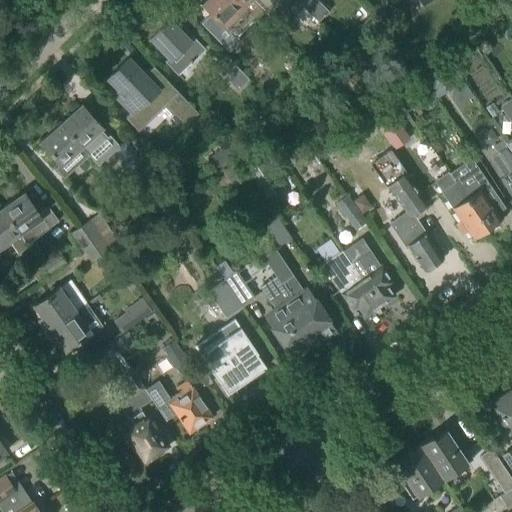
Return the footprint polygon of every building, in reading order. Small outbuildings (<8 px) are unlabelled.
[(206,0),(201,6),(223,28),(235,39),(254,19),(255,20),(236,0),(206,0)] [(274,0),(236,0),(255,20),(275,0),(274,0)] [(304,31),(314,20),(295,0),(279,0),(295,15),(292,18),(304,31)] [(322,21),(328,14),(314,0),(295,0),(314,20),(315,20),(317,21),(319,18),(322,21)] [(177,75),(204,49),(180,23),(176,27),(170,20),(150,39),(168,59),(165,62),(177,75)] [(466,52),(460,44),(446,54),(452,62),(466,52)] [(238,91),(249,80),(226,55),(214,67),(238,91)] [(132,113),(157,90),(128,59),(108,78),(118,90),(114,94),(132,113)] [(464,81),(452,64),(425,82),(436,99),(454,87),(464,81)] [(464,103),(473,97),(464,81),(454,87),(464,103)] [(407,113),(432,96),(423,84),(398,100),(407,113)] [(511,99),(500,107),(511,124),(511,99)] [(81,106),(61,125),(85,152),(88,156),(98,167),(114,152),(124,163),(122,164),(132,176),(144,165),(134,155),(136,153),(126,142),(119,147),(109,136),(107,138),(99,130),(101,128),(81,106)] [(276,110),(265,119),(276,133),(287,124),(276,110)] [(394,151),(411,140),(392,112),(375,124),(394,151)] [(85,152),(61,125),(39,144),(60,166),(55,170),(63,179),(79,165),(88,156),(85,152)] [(511,138),(505,143),(503,140),(502,141),(511,156),(511,138)] [(511,189),(511,156),(502,141),(492,147),(510,173),(504,178),(511,189)] [(225,147),(211,160),(218,168),(233,154),(225,147)] [(426,205),(405,174),(406,173),(390,151),(370,165),(385,187),(387,186),(407,216),(403,218),(400,217),(389,224),(406,248),(408,247),(424,271),(442,259),(412,214),(426,205)] [(454,183),(486,229),(500,219),(496,214),(505,209),(470,159),(449,173),(455,182),(454,183)] [(233,188),(247,179),(240,167),(225,176),(233,188)] [(486,229),(454,183),(455,182),(449,173),(448,172),(433,182),(461,222),(456,225),(460,232),(465,228),(472,238),(486,229)] [(153,198),(160,206),(167,199),(161,191),(153,198)] [(38,215),(31,206),(23,194),(0,210),(0,211),(25,245),(57,222),(47,208),(38,215)] [(362,215),(372,208),(363,194),(353,201),(362,215)] [(356,231),(367,222),(346,195),(335,204),(356,231)] [(26,247),(25,245),(0,211),(0,247),(8,242),(17,254),(26,247)] [(119,243),(99,214),(80,227),(93,246),(103,240),(108,247),(111,245),(112,248),(119,243)] [(280,247),(292,239),(277,219),(266,227),(280,247)] [(84,253),(93,246),(80,227),(69,235),(82,253),(84,252),(84,253)] [(380,267),(361,239),(342,252),(350,264),(379,306),(393,296),(387,286),(392,283),(381,267),(380,267)] [(108,247),(103,240),(93,246),(84,253),(91,262),(112,248),(111,245),(108,247)] [(68,264),(58,250),(39,263),(38,261),(28,268),(39,284),(68,264)] [(275,250),(264,257),(277,277),(275,278),(279,284),(282,281),(320,338),(322,336),(326,338),(332,335),(331,330),(334,329),(309,291),(304,294),(275,250)] [(364,316),(379,306),(350,264),(331,277),(342,293),(342,294),(353,309),(357,306),(364,316)] [(242,308),(255,300),(236,272),(223,281),(242,308)] [(279,284),(275,278),(265,284),(273,296),(269,299),(277,312),(266,319),(291,357),(295,354),(299,356),(306,351),(306,347),(320,338),(282,281),(279,284)] [(45,332),(86,303),(70,280),(34,306),(43,319),(38,323),(45,332)] [(225,319),(242,308),(223,281),(207,292),(225,319)] [(121,334),(152,312),(144,300),(113,322),(121,334)] [(94,336),(103,330),(101,327),(102,326),(86,303),(45,332),(51,342),(56,338),(66,352),(91,335),(90,334),(92,333),(94,336)] [(234,320),(194,347),(226,395),(266,368),(234,320)] [(121,355),(135,345),(127,333),(112,343),(117,350),(121,355)] [(174,341),(161,349),(180,378),(193,369),(174,341)] [(107,357),(117,350),(112,343),(102,350),(107,357)] [(129,367),(113,378),(128,399),(120,405),(135,427),(124,434),(133,447),(135,445),(145,459),(149,456),(153,457),(159,452),(160,449),(165,446),(141,411),(140,411),(138,408),(150,399),(143,389),(144,389),(129,367)] [(191,388),(186,382),(176,388),(181,395),(168,403),(189,433),(212,417),(192,388),(191,388)] [(492,403),(490,405),(498,417),(494,420),(504,435),(511,428),(511,396),(508,392),(500,397),(498,396),(492,400),(492,403)] [(456,448),(445,431),(433,439),(431,436),(419,444),(443,480),(467,465),(466,463),(471,459),(461,444),(456,448)] [(417,497),(443,480),(419,444),(405,453),(407,455),(395,463),(406,480),(401,484),(411,499),(416,496),(417,497)] [(511,472),(511,448),(501,456),(511,472)] [(504,493),(511,487),(511,479),(492,449),(480,457),(504,493)] [(0,502),(15,493),(3,476),(0,477),(0,502)] [(507,508),(511,504),(511,487),(504,493),(504,494),(499,497),(499,496),(483,508),(485,511),(496,511),(505,506),(507,508)] [(37,511),(32,503),(18,511),(37,511)]
